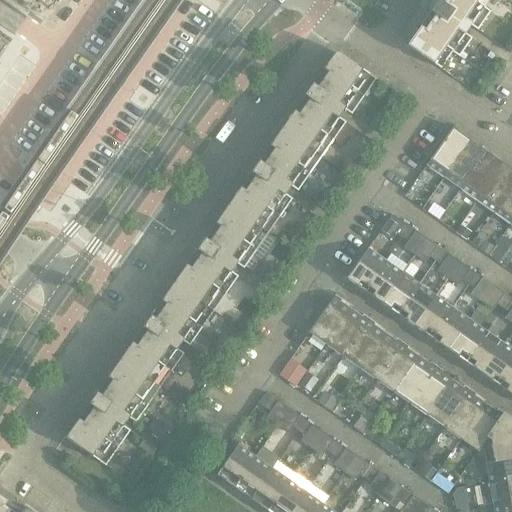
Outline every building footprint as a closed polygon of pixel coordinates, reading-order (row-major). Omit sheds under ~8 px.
[(0,0),(0,58),(10,44),(0,36),(0,26),(15,37),(28,19),(0,0)] [(440,0),(408,46),(441,70),(452,53),(459,58),(472,39),(465,34),(471,26),(478,31),(491,13),(484,8),(489,0),(440,0)] [(337,52),(66,439),(106,467),(130,431),(124,427),(129,419),(136,423),(184,355),(177,350),(183,342),(190,347),(238,277),(231,273),(237,264),(244,269),(292,200),(286,195),(291,187),(298,192),(346,123),(339,119),(345,110),(352,115),(376,80),(337,52)] [(374,120),(369,127),(380,134),(385,127),(374,120)] [(426,166),(444,179),(468,145),(457,137),(460,134),(453,129),(426,166)] [(468,145),(444,179),(461,190),(487,153),(481,148),(478,152),(468,145)] [(487,153),(461,190),(477,202),(501,168),(491,161),(493,157),(487,153)] [(345,159),(340,167),(349,173),(355,165),(345,159)] [(501,168),(477,202),(494,214),(511,188),(511,175),(511,176),(501,168)] [(511,188),(494,214),(511,226),(511,223),(511,188)] [(392,240),(396,234),(402,238),(410,228),(392,215),(381,232),(392,240)] [(461,226),(456,234),(466,240),(471,233),(461,226)] [(410,228),(402,238),(409,243),(417,233),(410,228)] [(482,241),(477,248),(489,256),(493,249),(482,241)] [(436,246),(429,257),(436,262),(443,251),(436,246)] [(347,280),(365,292),(386,261),(369,249),(347,280)] [(495,249),(489,258),(498,265),(505,256),(495,249)] [(443,251),(436,262),(443,267),(450,256),(443,251)] [(386,261),(365,292),(381,304),(403,273),(386,261)] [(469,270),(462,280),(469,285),(476,275),(469,270)] [(403,273),(381,304),(398,315),(420,285),(403,273)] [(476,275),(469,285),(476,290),(484,279),(476,275)] [(420,285),(398,315),(415,327),(436,296),(420,285)] [(504,293),(496,304),(503,309),(511,298),(504,293)] [(309,334),(327,346),(350,312),(340,305),(343,301),(336,296),(309,334)] [(436,296),(415,327),(431,339),(453,308),(436,296)] [(511,299),(511,298),(503,309),(510,314),(511,311),(511,299)] [(453,308),(431,339),(448,351),(470,320),(453,308)] [(350,312),(327,346),(343,358),(370,320),(364,316),(361,319),(350,312)] [(370,320),(343,358),(360,369),(384,335),(373,328),(376,324),(370,320)] [(470,320),(448,351),(465,363),(487,332),(470,320)] [(487,332),(465,363),(482,375),(504,344),(487,332)] [(384,335),(360,369),(377,381),(403,343),(397,339),(394,343),(384,335)] [(403,343),(377,381),(394,393),(418,359),(407,351),(409,348),(403,343)] [(511,349),(504,344),(482,375),(499,386),(511,367),(511,349)] [(418,359),(394,393),(411,405),(437,367),(431,363),(428,367),(418,359)] [(292,367),(282,381),(295,389),(304,376),(292,367)] [(437,367),(411,405),(427,417),(451,383),(441,375),(443,372),(437,367)] [(511,367),(499,386),(511,395),(511,367)] [(451,383),(427,417),(444,428),(471,391),(465,386),(462,390),(451,383)] [(471,391),(444,428),(461,440),(485,406),(474,399),(477,395),(471,391)] [(323,395),(317,403),(330,412),(335,403),(323,395)] [(264,408),(272,413),(279,402),(272,397),(264,408)] [(485,406),(461,440),(478,452),(483,447),(482,445),(504,414),(498,410),(495,414),(485,406)] [(482,445),(483,447),(486,464),(511,459),(511,419),(504,414),(482,445)] [(299,417),(292,427),(299,432),(306,421),(299,417)] [(156,421),(148,432),(152,435),(159,439),(166,429),(156,421)] [(306,421),(299,432),(306,437),(313,426),(306,421)] [(332,440),(325,450),(332,455),(339,445),(332,440)] [(144,441),(139,448),(152,457),(157,450),(147,443),(144,441)] [(217,476),(234,488),(256,457),(238,445),(217,476)] [(339,445),(332,455),(339,460),(346,450),(339,445)] [(476,456),(469,467),(476,472),(484,461),(476,456)] [(256,457),(234,488),(251,500),(273,469),(256,457)] [(511,459),(486,464),(489,484),(511,480),(511,459)] [(277,462),(273,469),(251,500),(268,511),(294,474),(277,462)] [(366,464),(359,474),(366,479),(373,469),(366,464)] [(426,467),(420,475),(430,482),(436,474),(426,467)] [(373,469),(366,479),(373,484),(380,474),(373,469)] [(440,472),(433,482),(440,487),(447,477),(440,472)] [(294,474),(268,511),(292,511),(311,486),(294,474)] [(511,480),(489,484),(479,486),(483,506),(493,504),(511,501),(511,480)] [(311,486),(292,511),(317,511),(323,504),(327,498),(311,486)] [(400,487),(393,498),(400,503),(407,492),(400,487)] [(407,492),(400,503),(407,508),(414,497),(407,492)] [(22,511),(0,496),(0,511),(22,511)] [(511,511),(511,501),(493,504),(493,511),(511,511)]
